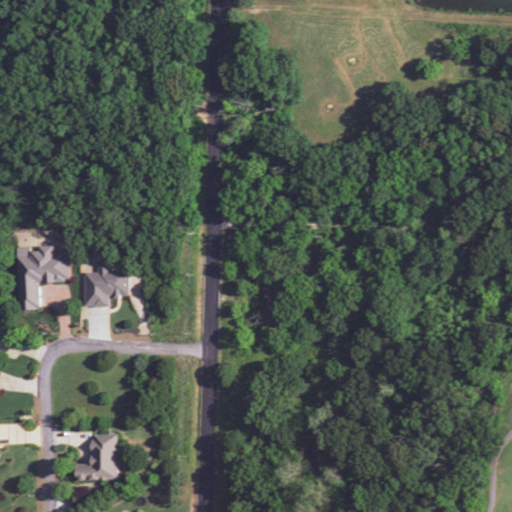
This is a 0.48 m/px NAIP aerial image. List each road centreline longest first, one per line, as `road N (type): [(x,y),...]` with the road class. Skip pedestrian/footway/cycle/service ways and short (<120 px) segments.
road 1 (residential): [(202,511),(217,0)]
road 2 (residential): [(207,350),(77,344),(56,353),(46,379),(50,511)]
